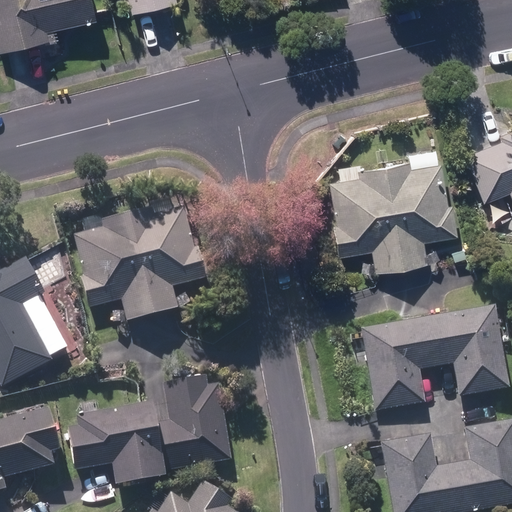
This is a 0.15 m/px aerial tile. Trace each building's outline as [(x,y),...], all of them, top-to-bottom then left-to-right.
[(0,0),(0,56),(49,46),(46,34),(92,24),(87,0),(0,0)] [(480,184),(510,181),(511,185),(511,123),(490,132),(495,144),(477,146),(480,184)] [(340,177),(330,178),(336,249),(368,245),(371,266),(424,259),(421,238),(447,235),(440,169),(431,169),(435,150),(407,150),(405,161),(379,163),(357,166),(338,165),(340,177)] [(194,274),(179,209),(148,218),(145,208),(106,219),(109,228),(77,237),(88,304),(120,295),(127,317),(175,304),(168,281),(194,274)] [(0,384),(1,386),(48,361),(34,335),(54,325),(38,296),(44,294),(25,259),(0,272),(0,384)] [(492,306),(362,328),(374,400),(421,392),(415,362),(453,356),(458,384),(504,376),(492,306)] [(94,422),(70,424),(73,459),(109,456),(111,476),(153,471),(157,456),(224,451),(218,413),(215,381),(161,386),(164,418),(148,420),(147,404),(92,409),(94,422)] [(0,490),(5,489),(2,477),(53,464),(50,452),(58,450),(47,409),(0,421),(0,490)] [(378,442),(392,511),(425,511),(511,494),(511,443),(507,417),(467,425),(475,462),(433,471),(425,432),(378,442)] [(225,511),(169,484),(147,508),(144,511),(225,511)]
